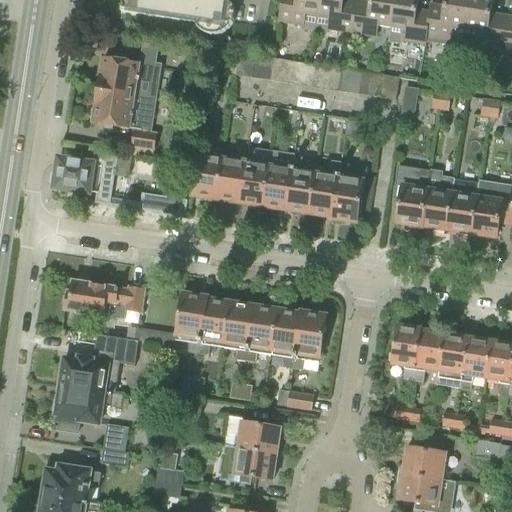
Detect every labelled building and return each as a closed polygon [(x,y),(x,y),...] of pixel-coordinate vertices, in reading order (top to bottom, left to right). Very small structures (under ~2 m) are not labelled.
[(122,0),(120,13),(196,24),(223,28),(226,0),(122,0)] [(281,0),(279,17),(278,24),(301,27),(300,31),(314,33),(315,29),(317,18),(319,0),(281,0)] [(315,29),(314,33),(329,35),(329,31),(351,35),(355,8),(342,6),(343,0),(319,0),(317,18),(315,29)] [(377,27),(389,29),(393,0),(370,0),(369,10),(355,8),(351,35),(375,38),(377,27)] [(393,0),(389,29),(387,43),(400,45),(400,42),(424,46),(425,38),(428,20),(415,18),(417,0),(393,0)] [(428,20),(425,38),(449,42),(448,45),(461,47),(461,44),(463,32),(468,0),(444,0),(444,7),(442,14),(429,12),(428,20)] [(461,44),(461,47),(473,49),(474,46),(498,49),(502,23),(489,21),(491,0),(468,0),(463,32),(461,44)] [(511,24),(502,23),(498,49),(511,51),(511,24)] [(98,63),(96,73),(99,73),(97,92),(134,98),(156,101),(161,70),(161,66),(155,65),(158,47),(142,45),(139,66),(121,64),(102,61),(101,64),(98,63)] [(215,52),(189,49),(187,63),(212,67),(215,52)] [(256,58),(238,55),(234,78),(252,81),(256,58)] [(256,58),(252,81),(270,83),(274,61),(256,58)] [(291,63),(274,61),(270,83),(288,86),(291,63)] [(309,66),(291,63),(288,86),(306,89),(309,66)] [(327,69),(309,66),(306,89),(324,91),(327,69)] [(345,71),(327,69),(324,91),(342,94),(345,71)] [(363,74),(345,71),(342,94),(359,97),(363,74)] [(381,77),(363,74),(359,97),(377,99),(381,77)] [(399,79),(381,77),(377,99),(395,102),(399,79)] [(405,89),(401,113),(414,115),(414,112),(417,91),(405,89)] [(90,110),(88,121),(92,121),(91,124),(134,130),(131,147),(151,150),(152,151),(155,135),(151,135),(156,101),(134,98),(97,92),(94,111),(90,110)] [(433,94),(431,110),(439,111),(442,95),(433,94)] [(442,95),(439,111),(448,112),(450,96),(442,95)] [(483,101),(480,118),(489,119),(491,102),(483,101)] [(491,102),(489,119),(497,120),(499,103),(491,102)] [(213,201),(215,201),(221,161),(208,159),(210,144),(200,143),(191,198),(202,200),(202,201),(213,203),(213,201)] [(229,204),(239,205),(247,150),(237,149),(235,163),(221,161),(215,201),(218,202),(218,204),(229,206),(229,204)] [(247,150),(239,205),(249,207),(249,209),(260,210),(260,208),(262,209),(268,168),(271,152),(248,149),(247,150)] [(52,186),(53,186),(55,186),(54,189),(88,194),(96,195),(95,203),(73,200),(72,201),(188,219),(189,217),(185,217),(187,202),(142,195),(140,205),(111,200),(118,154),(94,150),(91,166),(59,161),(57,175),(54,175),(52,186)] [(268,168),(262,209),(265,209),(264,211),(275,213),(276,211),(286,212),(294,157),(294,156),(271,152),(268,168)] [(294,157),(286,212),(295,214),(295,216),(306,217),(307,216),(309,216),(316,175),(317,167),(302,164),(303,158),(294,157)] [(332,221),(341,165),(331,163),(329,177),(316,175),(309,216),(311,216),(311,218),(322,220),(322,218),(332,219),(332,221)] [(341,165),(332,221),(356,225),(357,219),(358,219),(360,208),(358,208),(359,205),(362,182),(364,169),(350,167),(350,166),(341,165)] [(397,168),(392,201),(399,202),(396,226),(407,227),(407,229),(419,231),(419,229),(420,230),(428,180),(429,173),(397,168)] [(421,228),(445,232),(453,181),(441,180),(441,175),(429,173),(428,180),(420,230),(421,230),(421,228)] [(445,232),(470,236),(476,199),(478,185),(453,181),(445,232)] [(476,199),(470,236),(495,239),(497,225),(509,226),(511,191),(511,190),(478,185),(476,199)] [(62,298),(61,306),(64,308),(64,312),(63,314),(105,320),(105,318),(124,321),(124,323),(138,325),(139,316),(140,311),(143,291),(129,289),(128,292),(89,286),(89,284),(78,282),(78,285),(71,284),(69,294),(66,294),(66,297),(62,298)] [(179,315),(176,338),(190,340),(188,355),(191,355),(198,356),(207,299),(182,295),(179,315)] [(207,299),(198,356),(201,357),(207,358),(210,344),(224,346),(230,305),(227,304),(228,303),(217,301),(217,303),(207,301),(207,299)] [(230,305),(224,346),(237,348),(235,362),(241,363),(245,364),(254,308),(244,307),(244,305),(233,303),(233,305),(230,305)] [(254,308),(245,364),(249,364),(255,365),(257,351),(271,353),(277,312),(275,312),(275,310),(264,308),(264,310),(254,308)] [(277,312),(271,353),(285,355),(283,369),(289,370),(293,371),(301,314),(301,316),(291,314),(291,312),(281,311),(280,312),(277,312)] [(301,314),(293,371),(296,371),(302,372),(304,358),(319,360),(323,335),(325,335),(327,324),(325,324),(326,318),(301,314)] [(402,381),(412,383),(420,332),(397,328),(394,347),(391,346),(388,364),(404,367),(402,381)] [(143,337),(142,344),(148,345),(149,338),(150,332),(143,331),(143,337)] [(424,373),(438,375),(444,338),(441,338),(440,335),(432,334),(430,336),(420,335),(421,332),(420,332),(412,383),(422,385),(424,373)] [(446,339),(444,338),(438,375),(436,387),(460,390),(467,342),(457,340),(456,337),(448,336),(446,339)] [(60,386),(60,388),(103,394),(105,394),(108,376),(117,377),(118,370),(127,371),(127,367),(134,368),(137,343),(116,340),(112,363),(70,357),(69,362),(64,361),(62,372),(59,372),(57,385),(60,386)] [(472,380),(485,383),(491,345),(489,345),(488,342),(480,341),(478,344),(467,342),(460,390),(470,392),(472,380)] [(497,396),(508,398),(511,369),(511,348),(504,348),(503,344),(495,343),(493,346),(491,345),(485,383),(499,385),(497,396)] [(181,393),(192,395),(194,378),(184,377),(181,393)] [(194,378),(192,395),(202,397),(205,380),(194,378)] [(232,385),(230,399),(239,401),(242,387),(232,385)] [(242,387),(239,401),(249,402),(251,388),(242,387)] [(54,401),(52,415),(55,415),(55,417),(60,418),(59,425),(58,432),(77,435),(79,424),(98,427),(101,408),(121,410),(123,397),(105,394),(103,394),(60,388),(57,402),(54,401)] [(277,407),(287,409),(289,393),(279,392),(277,407)] [(289,393),(287,409),(311,413),(313,397),(289,393)] [(391,410),(390,420),(406,422),(408,411),(408,409),(396,407),(395,411),(391,410)] [(406,422),(419,424),(421,411),(408,409),(408,411),(406,422)] [(443,415),(441,429),(454,431),(456,417),(443,415)] [(456,417),(454,431),(465,432),(467,418),(456,417)] [(224,447),(234,449),(276,455),(280,429),(241,423),(242,421),(229,419),(224,447)] [(490,422),(488,436),(501,438),(504,424),(490,422)] [(511,425),(504,424),(501,438),(511,439),(511,425)] [(106,426),(102,451),(124,454),(128,430),(106,426)] [(511,448),(476,443),(473,458),(511,463),(511,448)] [(221,455),(218,476),(220,476),(219,482),(250,487),(251,478),(252,479),(272,482),(276,455),(245,450),(234,449),(224,447),(223,456),(221,455)] [(407,450),(403,476),(445,483),(447,471),(442,470),(444,456),(407,450)] [(128,455),(124,454),(102,451),(100,465),(126,469),(128,455)] [(46,473),(43,498),(84,504),(86,488),(98,490),(98,488),(98,486),(100,475),(79,472),(59,469),(58,475),(46,473)] [(156,470),(154,482),(181,486),(183,474),(156,470)] [(403,476),(399,502),(414,505),(413,511),(450,511),(455,484),(445,483),(403,476)] [(154,482),(152,496),(179,500),(181,486),(154,482)] [(38,511),(37,511),(99,511),(100,507),(84,504),(43,498),(40,511),(38,511)]
